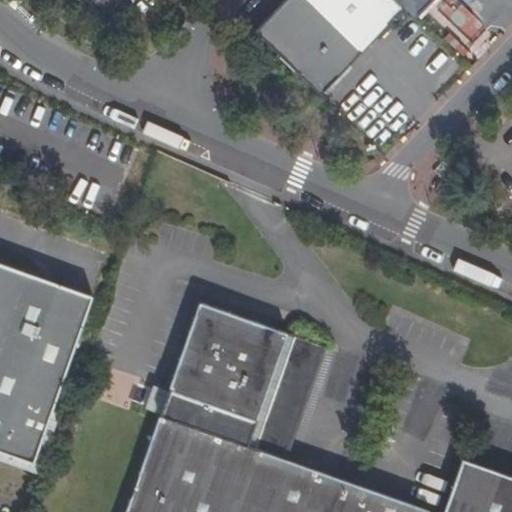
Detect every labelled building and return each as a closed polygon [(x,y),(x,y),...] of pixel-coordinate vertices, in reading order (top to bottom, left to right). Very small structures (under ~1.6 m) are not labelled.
[(320,95),(362,52),(306,0),(284,0),(254,31),(320,95)] [(306,0),(362,52),(404,10),(392,0),(306,0)] [(392,0),(404,10),(404,9),(415,19),(433,0),(392,0)] [(443,0),(458,41),(482,32),(473,7),(464,11),(460,0),(443,0)] [(0,452),(32,463),(91,294),(0,262),(0,452)] [(511,511),(511,477),(463,461),(444,511),(431,511),(287,462),(328,347),(199,302),(168,391),(153,385),(143,412),(159,417),(125,511),(511,511)]
